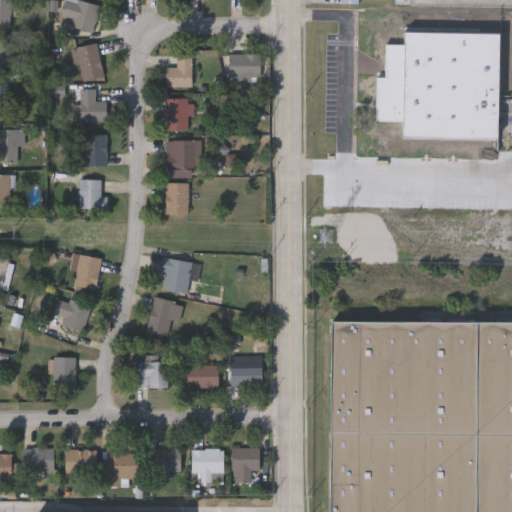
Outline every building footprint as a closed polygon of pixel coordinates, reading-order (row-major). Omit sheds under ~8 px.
[(10,0),(10,25),(0,25),(0,0),(10,0)] [(58,21),(63,0),(87,0),(98,3),(91,30),(58,21)] [(499,36),(403,34),(402,47),(385,47),(385,80),(376,79),(375,124),(401,124),(401,139),(497,140),(499,36)] [(10,69),(0,69),(0,35),(10,35),(10,69)] [(73,46),(95,40),(104,73),(81,79),(73,46)] [(164,84),(164,66),(176,66),(176,52),(191,52),(191,84),(164,84)] [(259,75),(228,75),(228,52),(259,52),(259,75)] [(218,53),(218,66),(195,66),(195,53),(218,53)] [(0,114),(0,81),(10,81),(10,114),(0,114)] [(105,118),(80,118),(80,87),(94,87),(94,99),(105,99),(105,118)] [(188,127),(165,127),(165,95),(188,95),(188,127)] [(0,126),(16,126),(16,160),(0,160),(0,126)] [(106,132),(106,164),(83,164),(83,132),(106,132)] [(170,138),(202,138),(202,166),(170,166),(170,138)] [(0,171),(11,171),(11,208),(0,208),(0,171)] [(106,206),(78,206),(78,177),(101,177),(101,194),(106,194),(106,206)] [(164,212),(164,180),(187,180),(187,212),(164,212)] [(100,256),(95,286),(73,282),(78,252),(100,256)] [(201,261),(198,278),(188,276),(186,290),(159,286),(164,255),(201,261)] [(0,256),(11,259),(4,289),(0,288),(0,256)] [(146,328),(154,293),(175,299),(167,333),(146,328)] [(52,311),(57,294),(90,304),(82,330),(62,324),(65,315),(52,311)] [(511,511),(511,322),(331,322),(330,511),(511,511)] [(74,385),(52,385),(52,354),(74,354),(74,385)] [(167,385),(135,385),(135,358),(145,358),(145,354),(167,354),(167,385)] [(252,354),(252,360),(261,360),(261,384),(230,384),(230,354),(252,354)] [(186,385),(186,362),(217,362),(217,385),(186,385)] [(53,445),(53,469),(22,469),(22,445),(53,445)] [(180,445),(180,471),(148,471),(148,445),(180,445)] [(258,468),(250,468),(250,480),(232,480),(232,445),(258,445),(258,468)] [(191,469),(191,446),(222,446),(222,480),(200,480),(200,469),(191,469)] [(63,471),(63,447),(96,447),(96,471),(63,471)] [(137,476),(128,476),(128,484),(106,484),(106,447),(137,447),(137,476)] [(0,449),(11,449),(11,477),(0,477),(0,449)]
